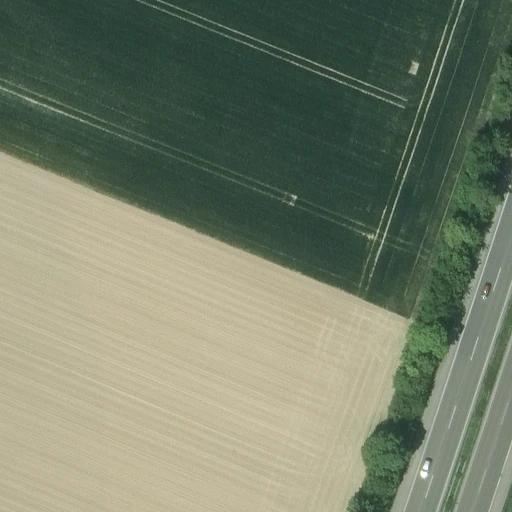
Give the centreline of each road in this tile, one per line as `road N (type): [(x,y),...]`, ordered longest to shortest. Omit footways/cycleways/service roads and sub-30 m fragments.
road 1 (motorway): [(511,223),(415,511)]
road 2 (motorway): [(472,511),(511,394)]
